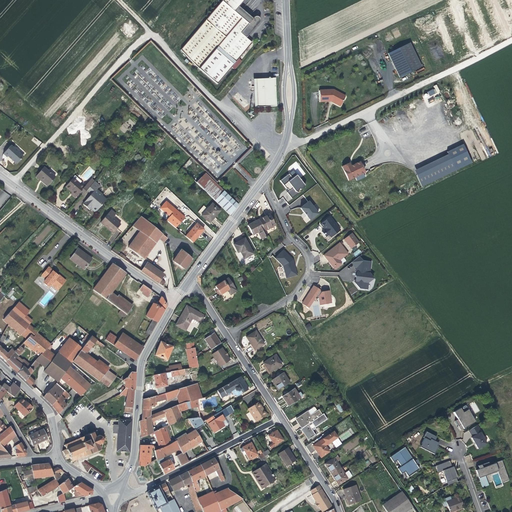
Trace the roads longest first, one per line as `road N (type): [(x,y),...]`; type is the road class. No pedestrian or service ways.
road 1 (track): [(511,369),(483,383),(474,379),(294,144)]
road 2 (unclassified): [(511,38),(294,144)]
road 3 (residential): [(0,175),(174,303)]
road 4 (tertiary): [(171,308),(149,343),(133,458),(107,507)]
road 5 (residential): [(227,336),(290,298),(306,274),(305,256),(262,181)]
road 6 (residential): [(107,507),(282,418)]
